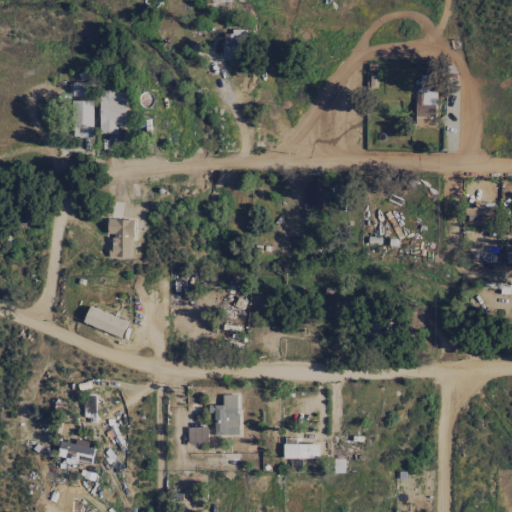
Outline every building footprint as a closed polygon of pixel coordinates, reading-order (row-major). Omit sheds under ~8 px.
[(222,56),(242,57),(243,31),(223,30),(222,56)] [(87,96),(87,82),(70,81),(69,96),(87,96)] [(437,89),(416,88),(415,124),(435,124),(437,89)] [(126,90),(100,90),(99,133),(117,133),(117,124),(126,124),(126,90)] [(93,100),(72,100),(71,137),(92,137),(93,100)] [(304,183),(304,209),(323,209),(324,177),(311,177),(311,183),(304,183)] [(494,202),(475,202),(475,207),(468,207),(468,221),(494,221),(494,202)] [(132,257),(133,219),(108,219),(108,235),(113,235),(112,248),(109,248),(109,256),(132,257)] [(128,321),(90,306),(84,322),(122,337),(128,321)] [(215,434),(239,434),(238,393),(223,394),(223,404),(209,404),(209,412),(215,412),(215,434)] [(189,442),(208,442),(208,426),(188,427),(189,442)] [(95,447),(89,446),(90,441),(77,438),(76,443),(60,440),(58,455),(64,456),(63,462),(76,464),(76,460),(93,463),(95,447)] [(319,458),(319,443),(284,443),(284,457),(319,458)]
